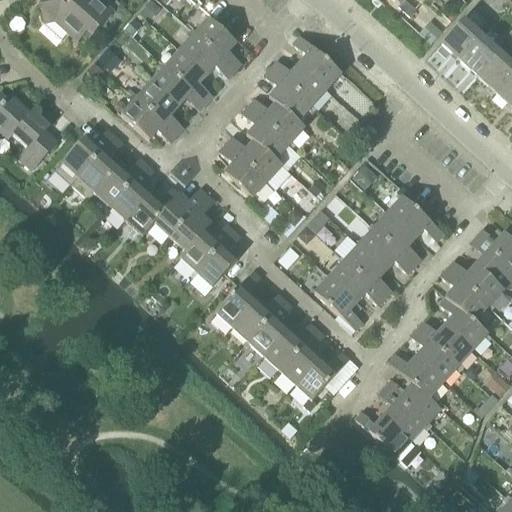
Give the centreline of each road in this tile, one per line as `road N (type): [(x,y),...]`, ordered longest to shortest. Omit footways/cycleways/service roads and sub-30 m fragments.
road 1 (residential): [(376,366),(264,267),(254,226),(207,179),(196,139)]
road 2 (residential): [(196,139),(156,164),(104,115),(72,117),(0,40)]
road 3 (residential): [(509,170),(320,0)]
road 4 (residential): [(376,366),(415,319),(418,293),(462,240),(472,213)]
road 5 (residential): [(472,213),(386,135),(403,117)]
road 6 (residential): [(276,31),(275,45),(196,139)]
